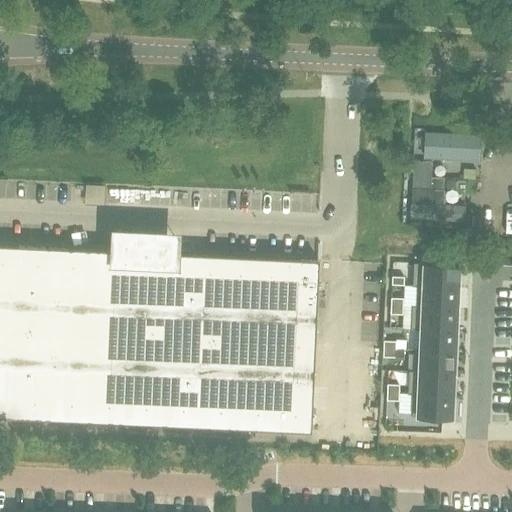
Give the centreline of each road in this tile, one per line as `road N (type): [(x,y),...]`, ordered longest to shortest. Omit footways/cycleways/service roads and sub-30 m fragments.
road 1 (tertiary): [(507,66),(19,43)]
road 2 (residential): [(0,476),(234,488),(265,473),(475,482)]
road 3 (residential): [(511,273),(484,272),(475,482)]
road 4 (residential): [(507,66),(500,213)]
